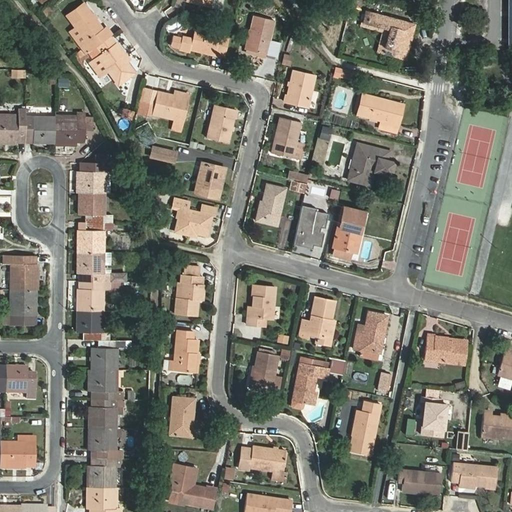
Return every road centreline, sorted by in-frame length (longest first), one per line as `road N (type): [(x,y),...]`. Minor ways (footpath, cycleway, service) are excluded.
road 1 (residential): [(231,248),(266,86),(194,72),(149,50),(125,12)]
road 2 (residential): [(317,509),(305,437),(290,425),(241,421),(227,412),(219,388),(231,248)]
road 3 (residential): [(450,0),(432,135),(394,293)]
road 4 (residential): [(56,347),(49,481),(0,488)]
road 5 (residential): [(59,235),(60,179),(41,160),(22,176),(21,213),(39,234)]
road 6 (residential): [(231,248),(394,293)]
road 7 (residential): [(394,293),(511,325)]
